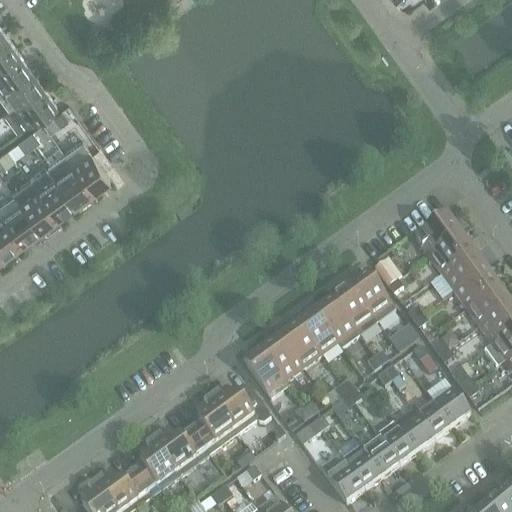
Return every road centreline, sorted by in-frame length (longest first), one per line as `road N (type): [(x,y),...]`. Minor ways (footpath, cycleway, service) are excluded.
road 1 (residential): [(12,504),(203,364),(233,320),(451,165)]
road 2 (residential): [(0,283),(152,170),(88,77),(59,66),(11,0)]
road 3 (residential): [(391,511),(511,419)]
